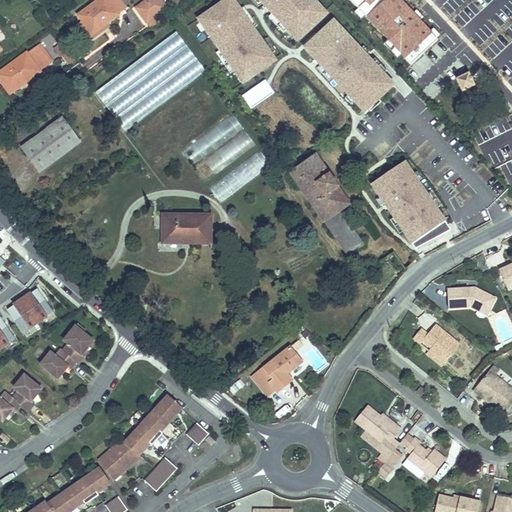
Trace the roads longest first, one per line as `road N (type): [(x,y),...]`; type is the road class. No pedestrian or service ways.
road 1 (unknown): [(0,139),(180,9)]
road 2 (unclassified): [(359,340),(417,276),(511,221)]
road 3 (residential): [(134,332),(83,413),(0,466)]
road 4 (residential): [(359,340),(476,439),(511,447)]
road 5 (tertiary): [(134,332),(273,440)]
